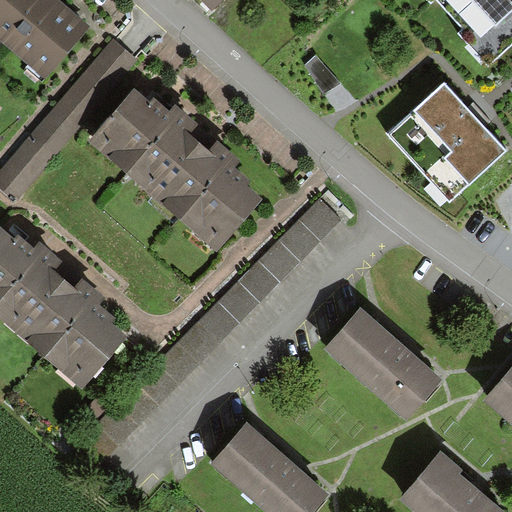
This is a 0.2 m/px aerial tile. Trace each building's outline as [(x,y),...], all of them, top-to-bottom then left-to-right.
[(0,0),(0,40),(45,79),(89,28),(55,0),(0,0)] [(197,0),(210,13),(223,0),(197,0)] [(511,0),(424,0),(432,9),(438,4),(463,32),(458,36),(488,69),(511,48),(511,0)] [(134,61),(112,42),(0,175),(0,190),(14,202),(134,61)] [(326,91),(342,81),(323,51),(308,60),(326,91)] [(469,115),(446,89),(415,117),(451,157),(444,163),(469,190),(507,157),(469,115)] [(135,98),(91,149),(215,257),(259,206),(241,191),(246,185),(232,173),(238,167),(172,110),(167,115),(153,104),(148,110),(135,98)] [(72,448),(91,467),(340,220),(321,201),(72,448)] [(0,235),(0,325),(82,396),(125,346),(108,331),(114,323),(99,310),(105,302),(40,247),(34,254),(19,241),(14,248),(0,235)] [(360,315),(325,358),(407,424),(442,381),(404,350),(360,315)] [(511,373),(486,404),(511,425),(511,373)] [(245,430),(213,469),(265,511),(316,511),(328,497),(289,465),(245,430)] [(441,458),(403,501),(415,511),(495,511),(472,492),(459,481),(463,476),(441,458)]
